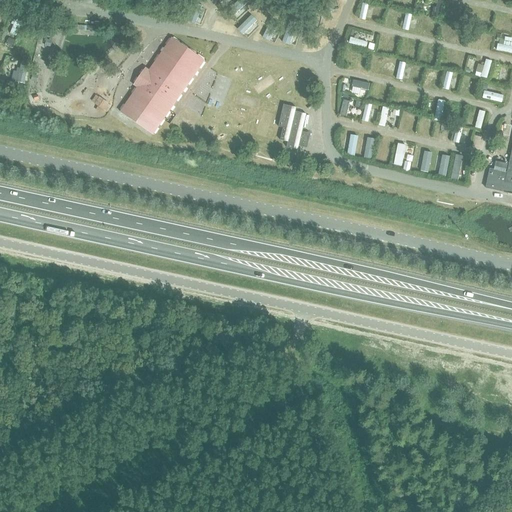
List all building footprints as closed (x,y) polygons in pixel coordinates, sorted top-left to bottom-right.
[(364,1),(360,18),(367,19),(370,3),(364,1)] [(407,12),(404,28),(410,29),(414,13),(407,12)] [(251,14),(239,28),(247,34),(259,21),(251,14)] [(264,37),(272,40),(279,21),(271,18),(264,37)] [(497,49),(511,51),(511,36),(500,34),(497,49)] [(350,43),(368,47),(369,40),(351,36),(350,43)] [(208,63),(176,41),(172,38),(149,71),(146,68),(134,86),(137,88),(120,112),(156,137),(208,63)] [(369,48),(375,49),(377,43),(371,41),(369,48)] [(231,52),(228,57),(236,63),(239,58),(231,52)] [(400,60),(398,78),(405,79),(407,61),(400,60)] [(16,64),(13,81),(23,82),(25,65),(16,64)] [(445,69),(441,87),(451,89),(455,71),(445,69)] [(370,89),(371,81),(353,79),(352,86),(370,89)] [(484,98),(504,101),(505,93),(485,90),(484,98)] [(99,97),(95,104),(94,104),(103,111),(109,104),(99,97)] [(209,103),(221,108),(223,103),(211,97),(209,103)] [(344,98),(343,113),(351,113),(352,98),(344,98)] [(439,98),(435,119),(446,121),(450,100),(439,98)] [(368,102),(363,119),(369,120),(374,103),(368,102)] [(386,125),(390,106),(382,104),(377,123),(386,125)] [(280,140),(288,142),(286,147),(293,149),(298,150),(299,146),(307,148),(310,134),(298,131),(302,113),(295,112),(296,108),(292,107),(283,105),(278,127),(283,128),(280,140)] [(481,108),(476,126),(483,128),(487,110),(481,108)] [(455,129),(453,140),(461,142),(463,131),(455,129)] [(358,154),(359,134),(350,133),(349,154),(358,154)] [(368,136),(365,157),(373,157),(376,137),(368,136)] [(404,165),(406,143),(394,142),(392,164),(404,165)] [(486,188),(511,193),(511,149),(507,173),(490,169),(486,188)] [(422,170),(430,171),(433,151),(425,150),(422,170)] [(408,152),(404,169),(411,171),(415,154),(408,152)] [(440,174),(448,174),(451,154),(442,153),(440,174)] [(455,153),(454,178),(463,178),(465,154),(455,153)]
